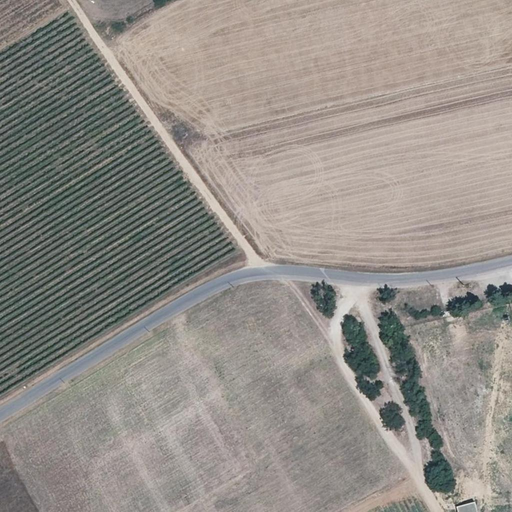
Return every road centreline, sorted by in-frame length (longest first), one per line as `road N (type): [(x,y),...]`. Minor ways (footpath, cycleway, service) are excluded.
road 1 (unclassified): [(511,261),(431,279),(250,271),(0,415)]
road 2 (track): [(351,274),(334,333),(341,363),(439,511)]
